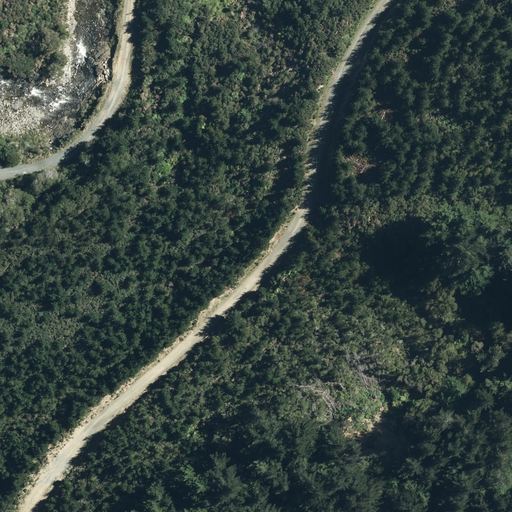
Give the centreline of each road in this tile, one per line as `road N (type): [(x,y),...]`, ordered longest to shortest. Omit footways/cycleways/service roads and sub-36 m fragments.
road 1 (track): [(28,511),(104,417),(200,335),(281,247),(307,202),(333,93),(386,0)]
road 2 (track): [(0,174),(41,166),(91,134),(118,79),(130,0)]
